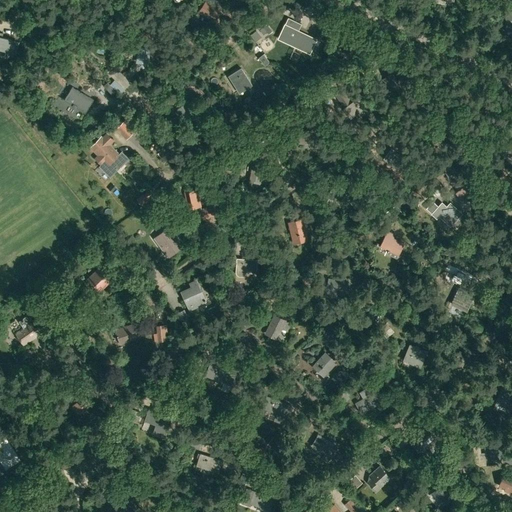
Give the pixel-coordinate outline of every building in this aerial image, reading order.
[(207,0),(199,12),(214,22),(221,12),(213,6),(214,4),(207,0)] [(286,25),(279,38),(303,50),(310,53),(317,40),(299,31),(286,25)] [(0,55),(7,57),(12,40),(2,38),(3,34),(0,33),(0,55)] [(262,45),(269,54),(276,47),(270,39),(262,45)] [(140,47),(138,62),(148,63),(150,49),(140,47)] [(264,54),(259,58),(265,66),(270,62),(264,54)] [(242,68),(230,75),(238,89),(241,93),(253,85),(250,81),(242,68)] [(391,74),(384,79),(393,92),(400,86),(397,82),(397,81),(391,74)] [(114,80),(111,84),(120,93),(124,89),(114,80)] [(107,82),(104,86),(112,95),(116,91),(107,82)] [(62,98),(62,99),(72,105),(71,106),(75,108),(76,107),(85,113),(94,100),(72,86),(64,99),(62,98)] [(343,90),(336,95),(346,108),(344,109),(351,119),(367,107),(361,98),(362,98),(360,96),(359,97),(359,98),(352,103),(348,99),(349,98),(343,90)] [(189,101),(178,109),(188,123),(199,115),(189,101)] [(321,111),(317,114),(322,122),(327,118),(321,111)] [(132,114),(117,128),(127,138),(141,124),(132,114)] [(441,115),(437,125),(446,128),(445,131),(452,134),(457,121),(441,115)] [(312,131),(300,131),(300,141),(316,140),(315,132),(312,132),(312,131)] [(102,137),(91,147),(99,155),(96,158),(102,164),(105,161),(109,165),(117,172),(130,159),(122,152),(119,154),(109,144),(113,140),(107,134),(103,138),(102,137)] [(475,137),(458,149),(461,153),(478,141),(475,137)] [(511,143),(509,141),(503,149),(508,153),(510,150),(511,151),(511,143)] [(392,149),(385,159),(399,169),(400,167),(405,171),(411,163),(392,149)] [(446,158),(438,163),(441,168),(449,162),(446,158)] [(254,162),(250,181),(260,183),(263,163),(254,162)] [(244,187),(236,189),(237,196),(245,195),(244,187)] [(197,188),(185,191),(187,197),(188,197),(189,202),(188,203),(189,207),(198,205),(200,214),(204,214),(205,217),(218,214),(217,207),(213,208),(213,206),(206,208),(206,209),(202,210),(201,205),(202,205),(199,193),(198,194),(197,188)] [(353,189),(346,196),(356,207),(364,199),(353,189)] [(148,190),(136,200),(142,208),(154,199),(148,190)] [(433,202),(427,209),(432,214),(437,218),(439,216),(451,226),(462,214),(450,203),(447,207),(442,203),(439,207),(433,202)] [(397,205),(392,209),(398,217),(402,213),(397,205)] [(301,219),(289,222),(294,243),(308,240),(305,226),(303,227),(301,219)] [(346,223),(338,227),(344,238),(355,231),(352,225),(348,227),(346,223)] [(168,230),(156,239),(169,257),(181,248),(168,230)] [(388,232),(381,247),(388,250),(388,251),(389,252),(388,254),(396,258),(398,255),(399,255),(404,244),(392,238),(394,234),(388,232)] [(237,258),(236,272),(236,273),(237,275),(238,276),(239,276),(240,277),(242,276),(243,276),(244,275),(245,274),(245,272),(257,273),(258,260),(237,258)] [(104,267),(90,281),(100,290),(110,280),(107,278),(111,274),(104,267)] [(330,278),(327,291),(346,296),(349,283),(344,282),(344,281),(339,280),(339,281),(330,278)] [(192,286),(182,291),(183,294),(189,308),(190,309),(199,305),(198,304),(205,301),(205,302),(206,301),(205,299),(204,300),(196,281),(195,279),(190,282),(191,284),(192,286)] [(460,289),(453,305),(467,311),(474,296),(460,289)] [(41,308),(34,313),(38,318),(45,313),(41,308)] [(184,311),(179,313),(182,322),(188,320),(184,311)] [(25,327),(16,334),(23,344),(39,333),(26,316),(22,319),(25,324),(23,326),(25,327)] [(266,334),(277,339),(286,321),(275,316),(266,334)] [(165,341),(164,332),(163,326),(163,325),(156,326),(157,333),(153,334),(154,342),(165,341)] [(132,339),(129,329),(124,331),(123,328),(119,329),(117,327),(114,329),(113,331),(114,334),(117,334),(120,343),(132,339)] [(428,352),(411,345),(404,361),(421,368),(428,352)] [(326,353),(314,367),(324,376),(336,362),(326,353)] [(191,366),(195,371),(204,365),(200,360),(191,366)] [(211,365),(207,376),(232,385),(237,371),(226,366),(225,370),(211,365)] [(511,389),(510,388),(510,390),(503,387),(497,402),(511,408),(511,407),(511,389)] [(78,414),(92,403),(82,390),(75,395),(79,401),(76,403),(76,404),(73,407),(78,414)] [(379,404),(373,394),(356,404),(362,414),(379,404)] [(291,414),(285,412),(288,405),(267,397),(263,408),(278,413),(275,421),(281,423),(284,416),(289,418),(291,414)] [(130,409),(126,419),(132,421),(138,423),(141,413),(136,411),(130,409)] [(149,409),(145,420),(157,425),(153,434),(162,437),(165,428),(166,428),(170,417),(149,409)] [(309,428),(312,423),(304,417),(300,423),(309,428)] [(426,427),(415,436),(418,439),(413,443),(420,450),(435,437),(426,427)] [(307,435),(315,439),(318,432),(310,428),(307,435)] [(319,435),(313,445),(326,453),(322,459),(328,462),(338,447),(319,435)] [(307,436),(303,444),(309,447),(313,439),(307,436)] [(189,444),(199,448),(201,443),(192,438),(189,444)] [(0,474),(7,470),(13,466),(12,464),(18,460),(18,459),(17,460),(15,455),(9,446),(7,447),(2,439),(0,440),(0,459),(2,463),(0,464),(0,474)] [(82,452),(74,473),(80,476),(84,466),(89,468),(91,463),(100,467),(103,460),(82,452)] [(197,465),(218,472),(222,460),(200,454),(198,453),(197,458),(199,458),(197,465)] [(381,467),(371,476),(373,479),(369,483),(376,491),(390,477),(381,467)] [(508,489),(507,492),(511,493),(511,476),(505,473),(499,485),(508,489)] [(355,474),(347,482),(354,490),(363,483),(355,474)] [(130,477),(125,481),(128,484),(132,489),(136,485),(133,480),(130,477)] [(448,481),(433,492),(443,505),(453,497),(449,492),(453,488),(448,481)] [(274,500),(254,492),(249,503),(270,511),(274,500)] [(138,497),(134,493),(126,500),(124,499),(111,511),(112,511),(124,511),(133,505),(131,503),(138,497)] [(353,511),(361,511),(364,510),(353,498),(346,504),(353,511)]
